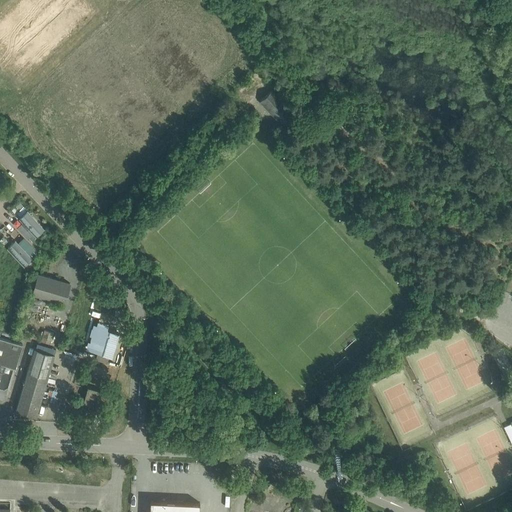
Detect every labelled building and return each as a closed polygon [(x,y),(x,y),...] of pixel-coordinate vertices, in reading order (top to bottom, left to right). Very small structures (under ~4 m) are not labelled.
[(0,60),(19,81),(94,12),(83,0),(11,0),(0,10),(0,60)] [(238,91),(245,99),(265,80),(258,72),(238,91)] [(298,117),(273,89),(260,101),(286,129),(298,117)] [(20,201),(16,205),(21,210),(25,206),(20,201)] [(33,233),(29,236),(32,240),(33,241),(37,237),(38,236),(45,229),(28,210),(19,218),(33,233)] [(37,254),(34,251),(30,255),(19,243),(15,240),(7,248),(24,266),(33,258),(37,254)] [(38,273),(32,292),(65,302),(70,283),(38,273)] [(119,332),(105,327),(98,351),(112,356),(119,332)] [(44,329),(41,340),(51,342),(53,331),(44,329)] [(5,339),(0,356),(0,399),(3,401),(7,398),(23,344),(5,339)] [(35,348),(28,370),(17,410),(36,416),(55,353),(35,348)] [(74,366),(78,355),(65,351),(62,363),(74,366)] [(104,368),(94,365),(91,374),(101,377),(104,368)] [(102,390),(88,386),(80,414),(94,418),(102,390)] [(151,500),(150,511),(199,511),(200,502),(151,500)]
